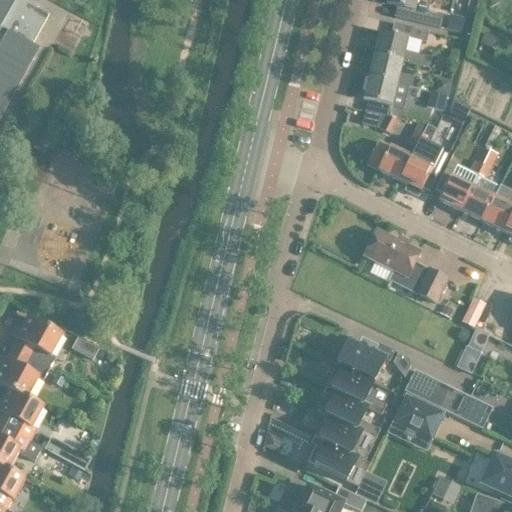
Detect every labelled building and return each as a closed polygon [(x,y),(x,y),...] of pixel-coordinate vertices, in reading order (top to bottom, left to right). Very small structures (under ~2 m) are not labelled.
[(0,0),(0,117),(38,49),(31,45),(47,16),(18,0),(0,0)] [(416,1),(416,0),(385,0),(384,4),(397,7),(394,19),(439,30),(442,17),(424,13),(426,3),(416,1)] [(462,33),(465,19),(449,15),(446,31),(461,34),(462,33)] [(390,35),(377,32),(372,54),(401,62),(429,69),(431,60),(403,54),(407,39),(426,43),(428,32),(393,24),(390,35)] [(485,33),(479,44),(486,47),(492,37),(485,33)] [(366,77),(368,77),(396,84),(411,88),(413,79),(398,75),(401,62),(372,54),(366,77)] [(390,107),(391,106),(393,107),(393,108),(400,109),(402,99),(393,98),(396,84),(368,77),(366,77),(361,100),(368,102),(390,107)] [(434,93),(446,96),(450,82),(438,79),(438,81),(437,81),(434,93)] [(428,106),(443,110),(446,96),(430,93),(428,106)] [(363,113),(360,125),(379,129),(384,119),(363,113)] [(384,119),(379,129),(391,135),(397,122),(385,116),(384,119)] [(418,124),(413,132),(421,136),(426,126),(418,124)] [(411,159),(399,183),(407,187),(405,193),(417,199),(420,193),(422,190),(428,193),(429,193),(439,173),(438,172),(446,155),(428,146),(436,130),(426,126),(421,136),(411,159)] [(378,142),(366,167),(376,172),(399,183),(411,159),(421,136),(413,132),(402,154),(388,148),(378,142)] [(490,152),(483,166),(490,170),(497,156),(490,152)] [(442,174),(434,191),(442,195),(438,202),(460,213),(483,166),(475,163),(470,173),(448,163),(442,174)] [(483,166),(460,213),(482,224),(494,199),(500,188),(485,181),(490,170),(483,166)] [(494,199),(482,224),(503,234),(511,214),(511,192),(511,194),(500,188),(494,199)] [(511,214),(503,234),(510,238),(508,242),(511,244),(511,214)] [(393,273),(389,282),(434,305),(446,281),(421,269),(419,272),(412,268),(418,254),(375,233),(363,258),(393,273)] [(472,301),(461,324),(473,329),(483,307),(472,301)] [(439,316),(447,320),(451,312),(442,308),(439,316)] [(16,341),(10,351),(47,370),(53,360),(48,357),(58,337),(27,320),(20,332),(15,329),(10,338),(16,341)] [(462,330),(458,338),(465,342),(469,333),(462,330)] [(77,339),(71,349),(92,361),(98,350),(77,339)] [(336,366),(373,384),(384,361),(388,363),(393,353),(377,345),(375,349),(361,342),(358,348),(347,342),(345,346),(341,344),(331,364),(336,366)] [(470,377),(480,357),(466,350),(456,370),(470,377)] [(40,383),(47,370),(10,351),(5,362),(0,359),(0,387),(8,392),(8,391),(25,400),(25,399),(35,380),(40,383)] [(323,387),(367,409),(367,410),(381,416),(385,406),(367,397),(373,384),(336,366),(325,388),(323,387)] [(414,372),(403,393),(415,399),(425,377),(414,372)] [(50,383),(59,388),(63,380),(55,375),(50,383)] [(436,382),(425,377),(415,399),(426,404),(436,382)] [(447,388),(436,382),(426,404),(437,409),(447,388)] [(326,399),(319,414),(323,417),(324,416),(375,441),(379,431),(361,422),(367,410),(367,409),(323,387),(323,388),(325,389),(321,396),(326,399)] [(448,415),(458,393),(447,388),(437,409),(448,415)] [(0,428),(28,443),(35,431),(30,428),(41,407),(25,399),(25,400),(8,391),(8,392),(2,403),(0,401),(0,428)] [(469,398),(458,393),(448,415),(459,420),(469,398)] [(430,441),(442,415),(406,398),(394,424),(430,441)] [(469,398),(459,420),(470,425),(480,404),(469,398)] [(492,409),(480,404),(470,425),(481,431),(492,409)] [(375,441),(324,416),(323,417),(313,438),(311,437),(311,438),(316,440),(364,463),(375,441)] [(0,468),(7,472),(7,471),(15,456),(33,466),(41,450),(28,443),(0,428),(0,468)] [(364,463),(316,440),(311,438),(310,438),(312,439),(309,446),(314,449),(306,464),(357,489),(369,465),(364,463)] [(483,484),(482,486),(484,486),(503,495),(501,500),(511,505),(511,460),(497,454),(494,460),(494,459),(493,461),(493,462),(483,484)] [(78,457),(73,466),(82,472),(88,462),(78,457)] [(0,468),(0,509),(5,511),(10,501),(12,502),(23,480),(7,471),(7,472),(0,468)] [(67,477),(76,482),(80,475),(72,470),(67,477)] [(432,496),(452,506),(452,504),(460,489),(440,479),(432,496)] [(339,511),(343,505),(356,511),(360,511),(365,502),(337,489),(332,499),(308,488),(309,488),(307,487),(306,489),(295,511),(339,511)] [(511,511),(511,507),(475,495),(469,511),(511,511)]
